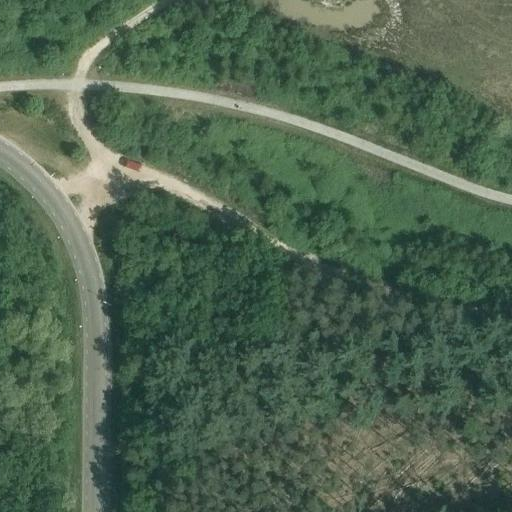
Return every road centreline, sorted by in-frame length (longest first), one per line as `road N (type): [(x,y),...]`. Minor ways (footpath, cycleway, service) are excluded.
road 1 (track): [(499,312),(362,284),(113,167),(87,133),(76,84)]
road 2 (secondary): [(0,149),(62,205),(87,269),(96,331),(95,511)]
road 3 (track): [(170,0),(101,43),(76,84)]
